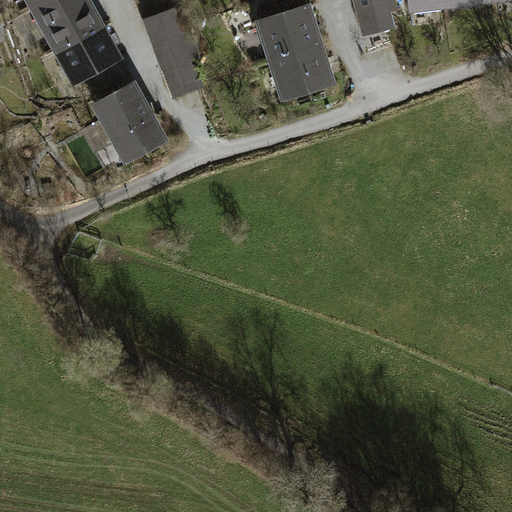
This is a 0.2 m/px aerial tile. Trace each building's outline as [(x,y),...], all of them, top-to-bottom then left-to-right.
[(77,0),(40,0),(39,1),(62,44),(93,27),(77,0)] [(356,0),(362,20),(389,13),(385,0),(356,0)] [(409,0),(410,8),(444,4),(443,0),(409,0)] [(260,20),(273,60),(319,45),(306,5),(260,20)] [(172,10),(146,19),(151,33),(177,23),(172,10)] [(393,28),(389,13),(362,20),(366,35),(393,28)] [(62,44),(56,47),(76,83),(119,59),(99,23),(93,27),(62,44)] [(151,33),(165,71),(191,62),(177,23),(151,33)] [(273,60),(285,99),(332,84),(319,45),(273,60)] [(165,71),(174,97),(200,88),(191,62),(165,71)] [(127,161),(164,141),(132,82),(95,102),(104,119),(108,116),(118,134),(114,137),(127,161)]
